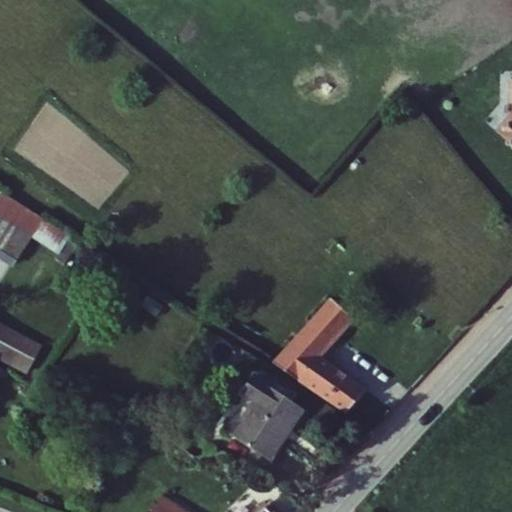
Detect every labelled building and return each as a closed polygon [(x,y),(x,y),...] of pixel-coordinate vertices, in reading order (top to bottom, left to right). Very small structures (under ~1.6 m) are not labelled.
[(511,66),(511,67),(511,74),(511,104),(499,120),(511,130),(511,66)] [(0,203),(0,225),(10,210),(0,203)] [(332,283),(309,309),(335,331),(357,305),(332,283)] [(309,309),(273,350),(345,402),(366,377),(323,344),(335,331),(309,309)] [(0,348),(22,361),(36,335),(0,314),(0,348)] [(273,376),(238,426),(270,447),(306,398),(273,376)] [(149,501),(143,511),(284,511),(268,497),(252,511),(206,511),(163,487),(153,504),(149,501)]
